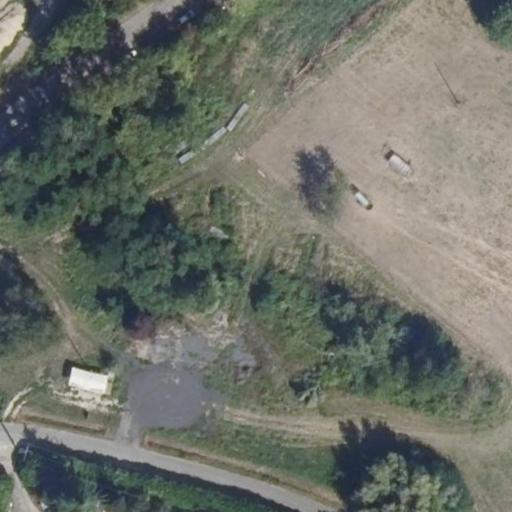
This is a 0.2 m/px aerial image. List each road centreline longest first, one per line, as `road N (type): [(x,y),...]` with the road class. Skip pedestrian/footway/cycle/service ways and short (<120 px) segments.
road 1 (unclassified): [(0,434),(189,469),(316,511)]
road 2 (unclassified): [(173,0),(0,125)]
